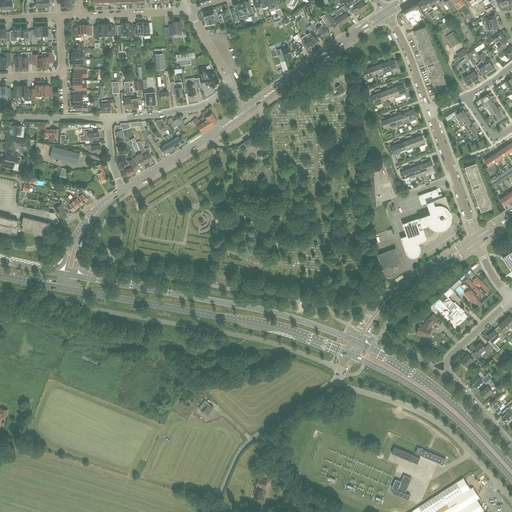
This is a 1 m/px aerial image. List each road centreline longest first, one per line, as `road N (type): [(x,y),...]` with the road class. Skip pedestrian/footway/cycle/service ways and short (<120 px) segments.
road 1 (residential): [(0,291),(262,340),(340,368)]
road 2 (primary): [(352,340),(276,313),(68,274)]
road 3 (primary): [(65,288),(283,329),(346,353)]
road 4 (unclassified): [(335,380),(431,418),(511,499)]
road 5 (primary): [(353,357),(429,397),(511,478)]
road 6 (primary): [(511,467),(429,385),(360,343)]
road 7 (residential): [(511,446),(446,363),(511,299)]
road 8 (unclassified): [(214,505),(250,439),(335,380)]
road 9 (tertiary): [(246,109),(386,12)]
road 10 (tertiary): [(123,188),(246,109)]
road 11 (residential): [(477,239),(429,110)]
road 12 (residential): [(107,118),(191,108),(231,86)]
